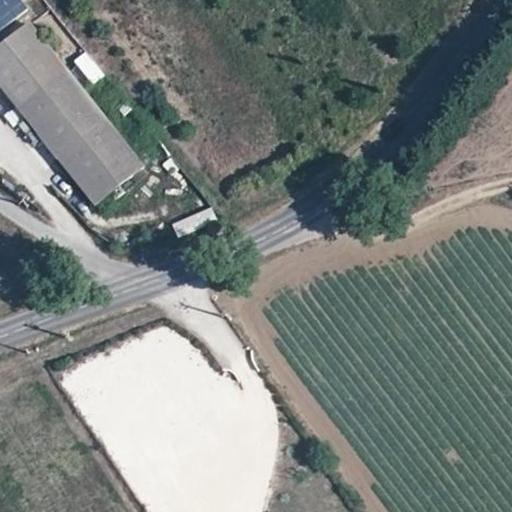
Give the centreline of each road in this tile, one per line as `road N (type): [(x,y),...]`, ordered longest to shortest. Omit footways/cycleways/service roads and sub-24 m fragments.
road 1 (tertiary): [(504,0),(385,157),(336,197),(268,235),(131,289)]
road 2 (unclassified): [(242,511),(250,381),(131,289)]
road 3 (track): [(268,235),(511,184)]
road 4 (tertiary): [(131,289),(0,195)]
road 5 (tertiary): [(131,289),(0,338)]
